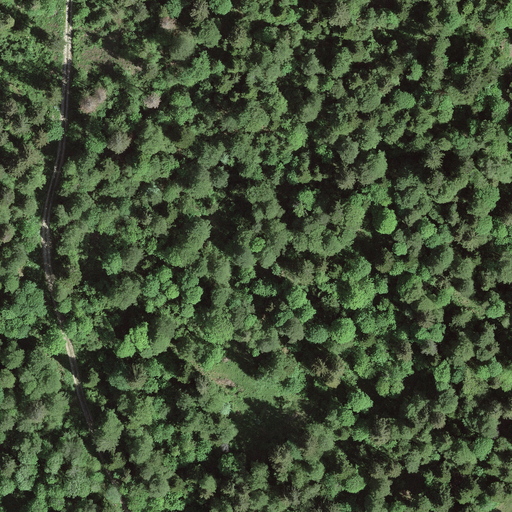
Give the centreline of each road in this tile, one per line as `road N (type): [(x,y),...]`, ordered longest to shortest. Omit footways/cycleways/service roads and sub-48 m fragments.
road 1 (track): [(69,0),(62,163),(44,256),(64,351),(120,511)]
road 2 (track): [(240,0),(44,256),(0,292)]
